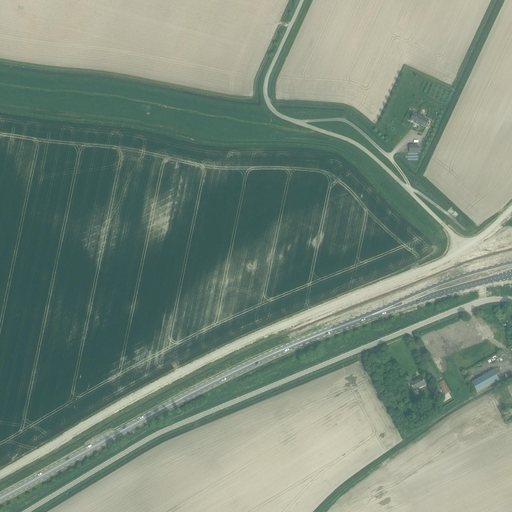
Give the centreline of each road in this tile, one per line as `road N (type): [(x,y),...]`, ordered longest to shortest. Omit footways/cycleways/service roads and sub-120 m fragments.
road 1 (unclassified): [(25,511),(159,432),(466,305),(511,301)]
road 2 (unclassified): [(0,473),(231,347),(464,248)]
road 3 (primary): [(375,313),(237,370),(0,498)]
road 4 (track): [(0,84),(121,96),(274,126),(297,122)]
road 5 (unclassified): [(464,248),(359,146),(297,122)]
road 6 (unclassified): [(297,122),(270,107),(265,88),(303,0)]
road 7 (primary): [(511,261),(375,313)]
road 8 (primary): [(375,313),(511,274)]
